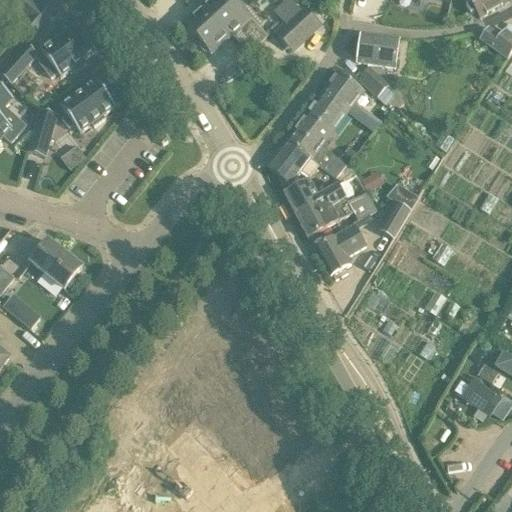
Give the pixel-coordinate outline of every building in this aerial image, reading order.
[(36,33),(66,0),(45,0),(25,23),(36,33)] [(230,0),(212,0),(196,16),(183,27),(199,45),(199,49),(204,54),(208,55),(210,57),(232,37),(249,57),(267,40),(230,0)] [(467,0),(480,21),(507,5),(503,0),(467,0)] [(280,32),(296,50),(320,28),(303,10),(280,32)] [(95,54),(76,29),(41,55),(44,60),(38,64),(51,81),(57,77),(60,81),(72,72),(74,75),(86,66),(83,63),(95,54)] [(511,54),(511,37),(505,32),(500,40),(488,31),(480,42),(507,62),(511,54)] [(357,66),(395,71),(399,42),(361,37),(357,66)] [(26,48),(17,58),(29,68),(37,58),(26,48)] [(0,78),(11,88),(19,79),(8,68),(0,76),(0,78)] [(358,83),(377,100),(388,88),(368,70),(358,83)] [(339,75),(322,97),(347,116),(364,94),(339,75)] [(74,128),(80,136),(91,127),(94,130),(105,122),(103,119),(115,110),(95,84),(60,110),(66,118),(61,122),(69,132),(74,128)] [(0,143),(4,140),(11,147),(26,130),(5,111),(13,102),(0,89),(0,143)] [(322,97),(307,118),(332,137),(347,116),(322,97)] [(45,161),(57,118),(39,113),(27,156),(45,161)] [(311,162),(336,182),(337,182),(347,169),(322,149),(332,137),(307,118),(288,143),(311,162)] [(163,148),(168,145),(162,136),(158,139),(163,148)] [(291,189),(311,162),(288,143),(267,170),(291,189)] [(69,170),(84,161),(77,149),(62,158),(69,170)] [(336,182),(341,186),(342,185),(344,184),(345,185),(355,179),(348,166),(347,169),(337,182),(336,182)] [(354,202),(345,185),(344,184),(342,185),(341,186),(341,187),(338,188),(318,199),(308,182),(283,196),(295,219),(321,204),(322,207),(326,205),(330,211),(345,202),(353,216),(358,224),(377,213),(366,195),(354,202)] [(340,224),(353,216),(345,202),(330,211),(326,205),(322,207),(321,204),(295,219),(307,241),(340,224)] [(378,233),(393,242),(410,214),(395,205),(378,233)] [(314,252),(330,280),(332,279),(335,284),(348,276),(345,272),(351,269),(347,261),(366,249),(354,228),(335,240),(314,252)] [(70,262),(49,245),(31,266),(65,293),(68,289),(69,291),(75,284),(73,282),(82,271),(77,267),(78,265),(71,260),(70,262)] [(0,299),(14,282),(0,270),(0,299)] [(41,322),(30,313),(20,325),(31,334),(41,322)] [(511,358),(504,354),(496,368),(511,377),(511,358)] [(9,362),(0,355),(0,377),(1,378),(6,372),(3,369),(9,362)] [(473,382),(461,401),(490,420),(503,401),(473,382)]
